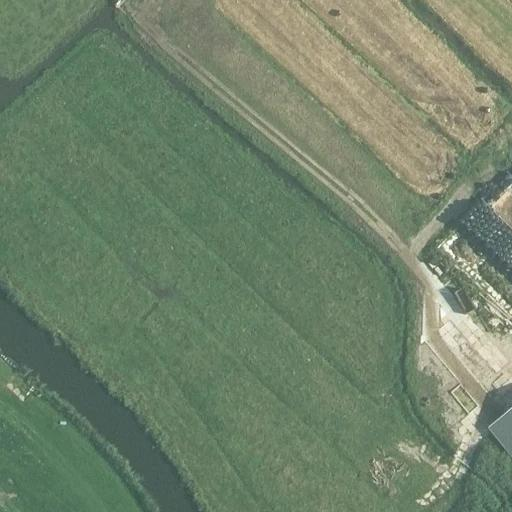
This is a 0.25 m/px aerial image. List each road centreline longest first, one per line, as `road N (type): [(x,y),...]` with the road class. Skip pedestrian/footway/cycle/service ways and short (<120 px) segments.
road 1 (track): [(511,362),(423,262),(155,36),(136,16),(156,0)]
road 2 (track): [(88,511),(0,424)]
